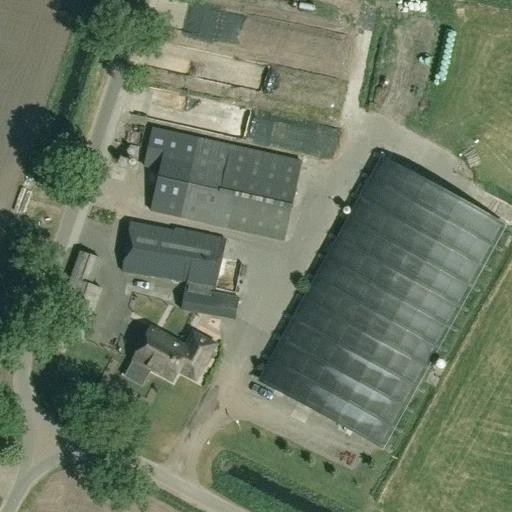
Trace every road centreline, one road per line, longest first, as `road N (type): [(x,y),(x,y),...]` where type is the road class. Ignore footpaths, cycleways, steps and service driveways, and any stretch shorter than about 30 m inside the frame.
road 1 (unclassified): [(26,401),(30,340),(139,0)]
road 2 (unclassified): [(221,511),(105,449)]
